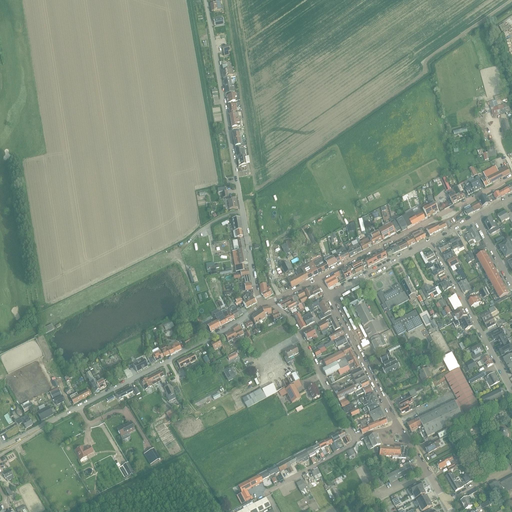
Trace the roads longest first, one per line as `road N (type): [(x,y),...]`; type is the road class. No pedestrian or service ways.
road 1 (residential): [(261,304),(205,0)]
road 2 (residential): [(0,447),(261,304)]
road 3 (residential): [(318,278),(511,177)]
road 4 (residential): [(269,301),(299,332),(355,438),(377,430)]
road 5 (residential): [(511,389),(430,240)]
road 6 (tertiary): [(397,424),(327,294)]
